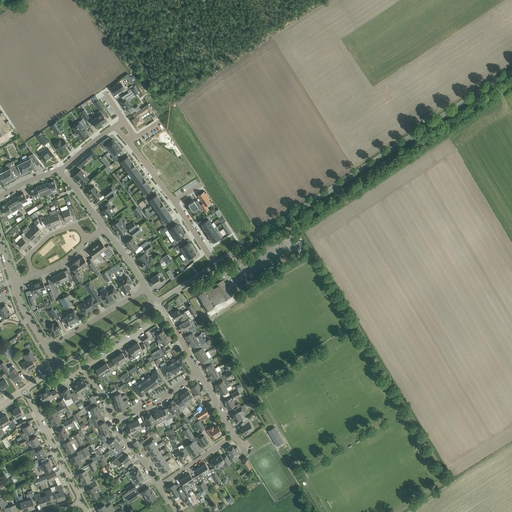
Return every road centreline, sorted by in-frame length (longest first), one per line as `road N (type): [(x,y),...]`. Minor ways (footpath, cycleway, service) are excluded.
road 1 (unclassified): [(215,265),(511,72)]
road 2 (residential): [(158,485),(234,435),(197,372)]
road 3 (residential): [(128,141),(215,265)]
road 4 (residential): [(81,502),(24,390)]
